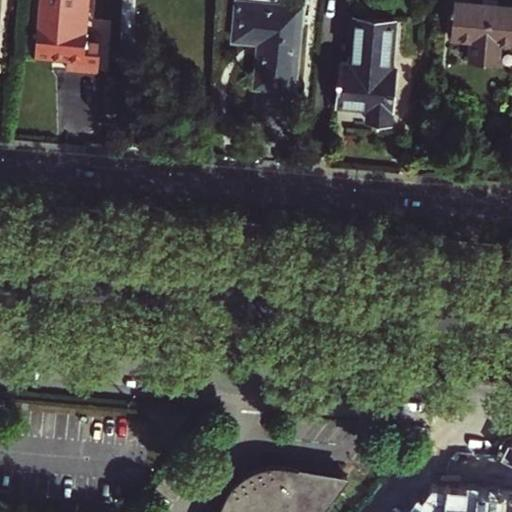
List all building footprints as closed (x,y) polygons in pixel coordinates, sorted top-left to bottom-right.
[(484,0),(484,3),(457,0),(454,39),(474,40),(472,64),(500,66),(502,43),(511,43),(511,5),(496,4),(496,0),(484,0)] [(304,8),(240,2),(237,40),(264,42),(260,88),(296,91),(304,8)] [(88,33),(89,17),(40,13),(37,55),(68,58),(68,67),(99,69),(102,34),(88,33)] [(397,22),(356,18),(352,64),(344,63),(342,78),(340,80),(339,90),(341,93),(339,105),(370,108),(369,122),(392,124),(398,69),(392,68),(397,22)] [(349,475),(280,464),(222,502),(218,511),(323,511),(333,500),(331,498),(349,475)] [(222,502),(280,464),(269,464),(260,466),(253,469),(241,475),(235,481),(229,490),(222,502)]
